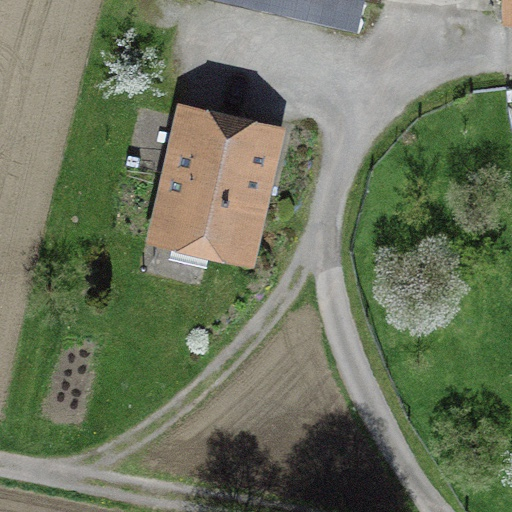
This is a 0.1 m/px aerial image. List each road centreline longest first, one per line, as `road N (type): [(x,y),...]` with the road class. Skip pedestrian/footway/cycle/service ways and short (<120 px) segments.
road 1 (track): [(437,511),(355,373),(317,236),(334,177),(412,0)]
road 2 (track): [(42,473),(90,460),(180,408),(272,313),(317,236)]
road 3 (track): [(260,511),(0,463)]
